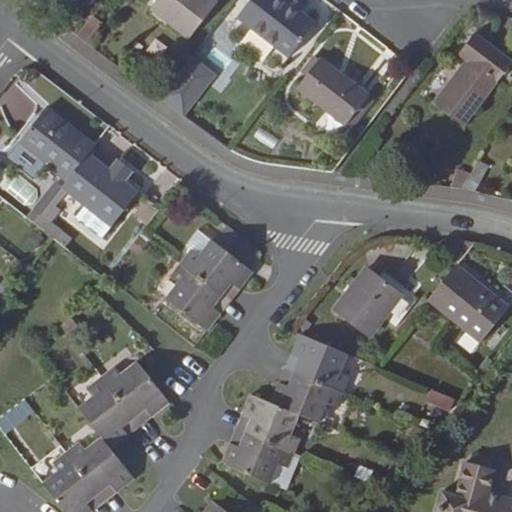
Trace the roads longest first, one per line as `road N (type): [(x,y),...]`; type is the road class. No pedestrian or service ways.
road 1 (residential): [(20,18),(243,189),(326,202)]
road 2 (residential): [(141,511),(326,202)]
road 3 (residential): [(326,202),(511,232)]
